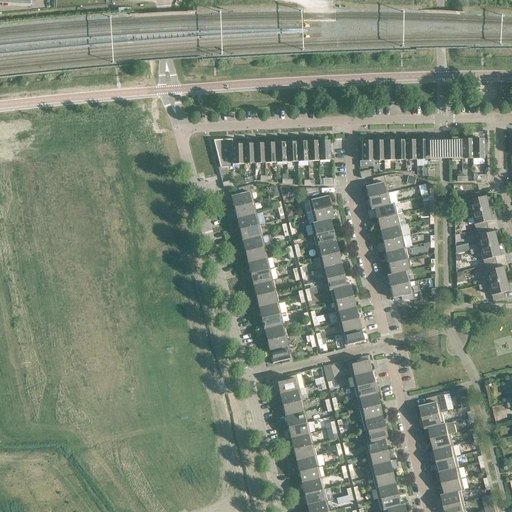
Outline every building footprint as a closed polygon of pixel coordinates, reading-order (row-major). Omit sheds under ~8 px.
[(451,138),(451,140),(444,140),(437,140),(437,138),(429,138),(429,140),(427,140),(428,160),(430,159),(430,162),(438,162),(437,157),(444,157),(451,157),(451,161),(459,161),(459,159),(461,159),(461,140),(459,140),(459,138),(451,138)] [(232,145),(232,139),(213,140),(220,168),(233,167),(233,164),(232,164),(231,145),(232,145)] [(484,139),(472,140),(473,159),(484,159),(484,139)] [(428,160),(427,140),(416,141),(416,160),(428,160)] [(473,159),(472,140),(461,140),(461,159),(473,159)] [(319,161),(318,141),(307,142),(308,161),(319,161)] [(330,141),(318,141),(319,161),(330,160),(330,141)] [(373,161),(373,141),(361,142),(362,161),(373,161)] [(384,160),(383,141),(373,141),(373,161),(384,160)] [(395,160),(394,141),(383,141),(384,160),(395,160)] [(405,160),(405,141),(394,141),(395,160),(405,160)] [(416,160),(416,141),(405,141),(405,160),(416,160)] [(297,162),(297,142),(286,143),(287,162),(297,162)] [(308,161),(307,142),(297,142),(297,162),(308,161)] [(276,162),(275,143),(264,144),(265,163),(276,162)] [(287,162),(286,143),(275,143),(276,162),(287,162)] [(254,163),(253,144),(243,145),(243,164),(254,163)] [(265,163),(264,144),(253,144),(254,163),(265,163)] [(243,164),(243,145),(232,145),(231,145),(232,164),(233,164),(243,164)] [(369,170),(359,172),(361,178),(371,176),(369,170)] [(365,187),(368,198),(388,193),(384,176),(372,179),(373,185),(365,187)] [(232,180),(222,183),(223,189),(233,186),(232,180)] [(254,203),(249,185),(238,188),(239,194),(231,196),(234,208),(254,203)] [(307,195),(308,201),(305,202),(304,204),(306,214),(331,207),(328,196),(320,198),(319,192),(307,195)] [(460,210),(461,215),(488,208),(486,201),(489,201),(488,196),(485,196),(480,197),(479,192),(466,195),(468,200),(469,208),(460,210)] [(390,204),(388,193),(368,198),(371,209),(394,204),(394,203),(390,204)] [(256,214),(254,203),(234,208),(237,219),(256,214)] [(397,215),(394,204),(371,209),(371,210),(375,209),(377,219),(397,215)] [(334,219),(331,207),(306,214),(309,225),(310,224),(334,219)] [(490,215),(488,208),(461,215),(462,220),(472,217),(474,225),(475,230),(487,227),(486,222),(491,220),(494,220),(493,215),(490,215)] [(259,225),(256,214),(237,219),(239,230),(259,225)] [(400,226),(397,215),(377,219),(380,231),(400,226)] [(334,219),(310,224),(313,235),(333,230),(330,220),(334,219)] [(262,236),(259,225),(239,230),(242,241),(262,236)] [(402,237),(400,226),(380,231),(383,242),(402,237)] [(489,233),(487,227),(475,230),(476,236),(478,243),(468,246),(469,250),(497,244),(495,237),(498,236),(497,231),(494,232),(489,233)] [(335,241),(333,230),(313,235),(316,246),(335,241)] [(265,247),(262,236),(242,241),(245,252),(265,247)] [(405,248),(402,237),(383,242),(385,253),(405,248)] [(338,253),(335,241),(316,246),(319,257),(338,253)] [(498,251),(497,244),(469,250),(471,255),(480,253),(482,260),(484,266),(496,263),(495,257),(500,256),(502,255),(501,250),(498,251)] [(267,258),(265,247),(245,252),(248,263),(267,258)] [(408,259),(405,248),(385,253),(388,264),(408,259)] [(341,264),(338,253),(319,257),(321,269),(341,264)] [(270,269),(267,258),(248,263),(250,274),(270,269)] [(410,270),(408,259),(388,264),(391,275),(387,275),(387,276),(410,270)] [(497,268),(496,263),(484,266),(485,271),(487,279),(477,281),(478,286),(505,279),(504,272),(506,271),(505,266),(503,267),(502,267),(497,268)] [(344,275),(341,264),(321,269),(324,280),(344,275)] [(273,280),(270,269),(250,274),(253,285),(273,280)] [(411,271),(410,270),(387,276),(390,287),(410,282),(407,272),(411,271)] [(346,286),(344,275),(324,280),(327,291),(350,285),(346,286)] [(507,286),(505,279),(478,286),(479,291),(489,288),(491,295),(492,301),(505,298),(503,292),(508,291),(511,290),(510,285),(507,286)] [(275,292),(273,280),(253,285),(256,296),(275,292)] [(414,299),(410,282),(390,287),(393,299),(401,297),(401,299),(401,300),(414,300),(414,299)] [(353,296),(350,285),(327,291),(330,291),(333,301),(353,296)] [(278,303),(275,292),(256,296),(259,308),(278,303)] [(355,307),(353,296),(333,301),(336,312),(355,307)] [(281,314),(278,303),(259,308),(261,319),(281,314)] [(358,318),(355,307),(336,312),(338,323),(358,318)] [(284,325),(281,314),(261,319),(264,330),(284,325)] [(361,329),(358,318),(338,323),(341,334),(361,329)] [(286,336),(284,325),(264,330),(267,341),(286,336)] [(363,341),(361,329),(341,334),(345,349),(356,346),(355,343),(363,341)] [(289,347),(286,336),(267,341),(269,352),(289,347)] [(293,362),(289,347),(269,352),(272,363),(281,361),(282,364),(293,362)] [(348,362),(351,377),(371,372),(368,361),(360,363),(359,359),(348,362)] [(333,372),(325,374),(326,377),(327,383),(331,382),(335,381),(333,372)] [(374,383),(371,372),(351,377),(354,388),(374,383)] [(277,383),(280,394),(299,389),(296,375),(285,378),(286,380),(277,383)] [(376,394),(374,383),(354,388),(357,399),(376,394)] [(302,400),(299,389),(280,394),(282,405),(302,400)] [(379,405),(376,394),(357,399),(360,410),(379,405)] [(422,418),(442,413),(448,412),(443,394),(426,399),(427,404),(419,406),(422,418)] [(305,412),(302,400),(282,405),(285,416),(305,412)] [(382,416),(379,405),(360,410),(362,421),(382,416)] [(307,423),(305,412),(285,416),(288,427),(307,423)] [(444,424),(442,413),(422,418),(425,429),(448,423),(444,424)] [(385,427),(382,416),(362,421),(365,432),(385,427)] [(456,433),(454,422),(448,423),(425,429),(425,430),(428,429),(431,439),(451,435),(456,433)] [(310,434),(307,423),(288,427),(291,438),(310,434)] [(387,438),(385,427),(365,432),(368,443),(364,444),(387,438)] [(313,445),(310,434),(291,438),(293,450),(313,445)] [(453,446),(451,435),(431,439),(434,451),(453,446)] [(387,439),(387,438),(364,444),(367,455),(387,450),(384,440),(387,439)] [(316,456),(313,445),(293,450),(296,461),(316,456)] [(456,457),(453,446),(434,451),(436,462),(456,457)] [(389,462),(387,450),(367,455),(370,466),(389,462)] [(318,467),(316,456),(296,461),(299,472),(318,467)] [(459,468),(456,457),(436,462),(439,473),(459,468)] [(392,473),(389,462),(370,466),(372,477),(392,473)] [(321,478),(318,467),(299,472),(301,483),(321,478)] [(462,479),(459,468),(439,473),(442,484),(462,479)] [(395,484),(392,473),(372,477),(375,488),(395,484)] [(324,489),(321,478),(301,483),(304,494),(324,489)] [(464,490),(462,479),(442,484),(444,494),(441,495),(441,496),(464,490)] [(397,495),(395,484),(375,488),(378,500),(397,495)] [(327,500),(324,489),(304,494),(307,505),(327,500)] [(464,491),(464,490),(441,496),(444,507),(463,502),(461,491),(464,491)] [(400,505),(397,495),(378,500),(381,511),(404,505),(404,504),(400,505)] [(326,511),(329,511),(327,500),(307,505),(308,511),(326,511)] [(465,511),(463,502),(444,507),(445,511),(465,511)]
